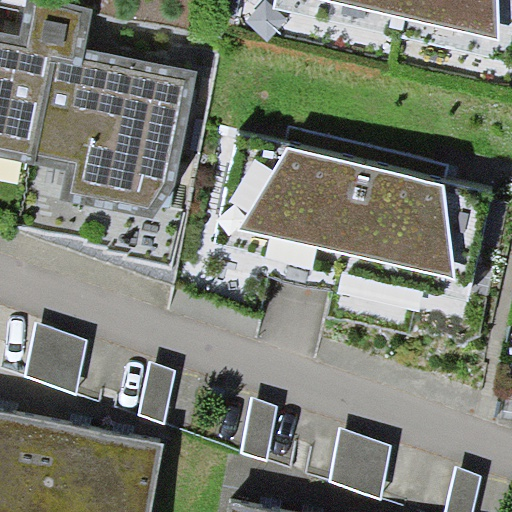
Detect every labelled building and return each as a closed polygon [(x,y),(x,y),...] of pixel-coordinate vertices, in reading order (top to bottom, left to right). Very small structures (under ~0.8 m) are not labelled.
[(27,0),(19,35),(0,31),(0,156),(67,170),(61,199),(153,218),(176,185),(197,71),(86,49),(93,9),(52,0),(27,0)] [(511,0),(274,0),(273,7),(511,61),(511,0)] [(491,191),(239,134),(213,243),(468,301),(491,191)] [(86,340),(36,321),(25,375),(76,392),(86,340)] [(175,371),(150,362),(139,414),(164,424),(175,371)] [(278,406),(253,397),(243,450),(268,459),(278,406)] [(0,511),(25,511),(41,420),(0,413),(0,511)] [(25,511),(86,511),(102,431),(41,420),(25,511)] [(392,447),(341,429),(331,482),(381,500),(392,447)] [(102,431),(86,511),(149,511),(162,443),(102,431)] [(472,511),(482,474),(457,465),(446,511),(472,511)] [(272,511),(232,503),(230,511),(272,511)]
